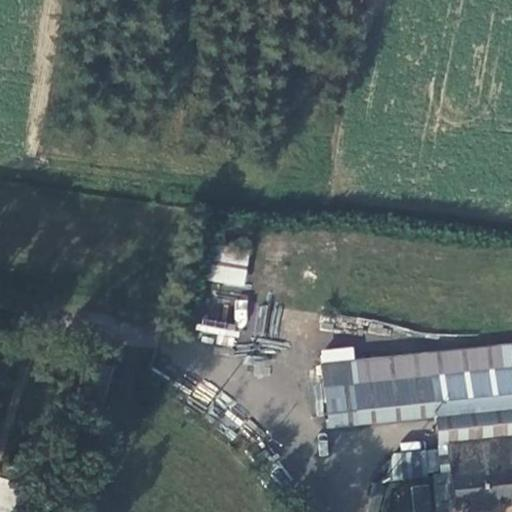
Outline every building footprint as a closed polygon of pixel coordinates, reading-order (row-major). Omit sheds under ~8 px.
[(248,266),(250,246),(221,243),(219,263),(248,266)] [(213,262),(209,280),(243,288),(247,269),(213,262)] [(511,348),(351,366),(353,386),(354,390),(434,381),(511,370),(511,348)] [(511,407),(511,370),(434,381),(437,416),(511,407)] [(437,416),(434,381),(354,390),(358,424),(437,416)] [(354,390),(353,386),(327,389),(329,426),(358,424),(354,390)] [(511,436),(511,407),(437,416),(441,445),(450,444),(511,436)] [(511,436),(450,444),(453,474),(511,467),(511,436)] [(399,456),(399,482),(428,479),(428,454),(399,456)] [(511,505),(511,467),(453,474),(435,477),(440,510),(511,505)] [(0,477),(0,511),(14,511),(22,483),(0,477)] [(389,484),(388,511),(430,511),(431,484),(389,484)]
